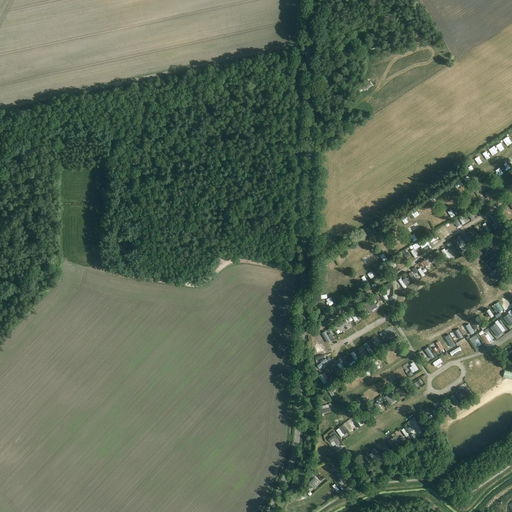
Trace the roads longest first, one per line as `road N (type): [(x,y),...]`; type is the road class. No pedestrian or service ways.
road 1 (tertiary): [(271,511),(299,428),(311,0)]
road 2 (track): [(305,273),(243,260),(200,283),(105,272)]
road 3 (track): [(138,278),(130,264),(135,246),(197,209),(216,215),(214,246),(229,262)]
